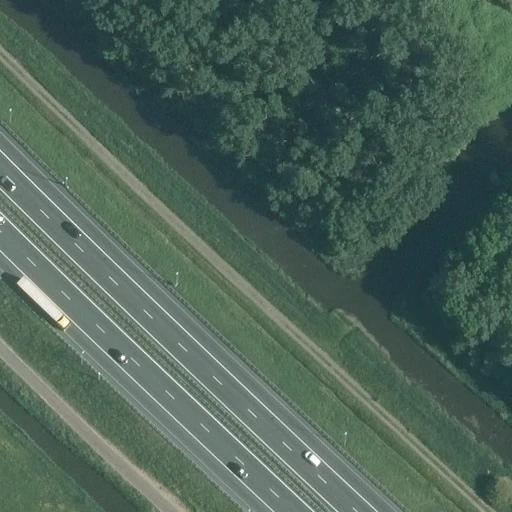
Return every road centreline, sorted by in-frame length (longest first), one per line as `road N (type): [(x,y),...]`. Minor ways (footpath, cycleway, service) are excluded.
road 1 (track): [(488,511),(0,53)]
road 2 (motorway): [(367,511),(0,159)]
road 3 (motorway): [(0,239),(284,511)]
road 4 (unclassified): [(175,511),(0,347)]
